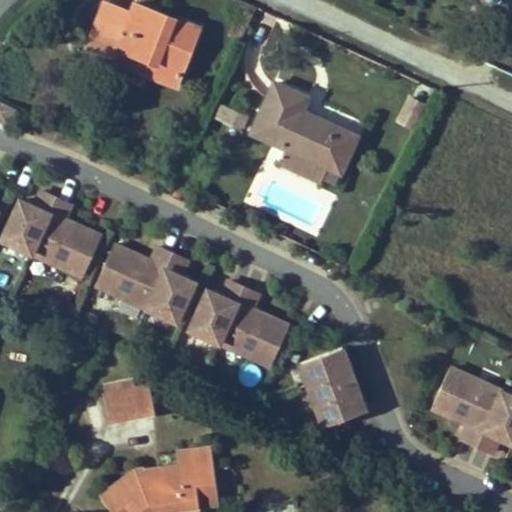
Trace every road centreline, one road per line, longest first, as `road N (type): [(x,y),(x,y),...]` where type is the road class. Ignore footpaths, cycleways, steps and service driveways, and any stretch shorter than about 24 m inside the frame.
road 1 (residential): [(511,502),(440,471),(396,439),(344,315),(304,277),(0,136)]
road 2 (residential): [(511,105),(294,0)]
